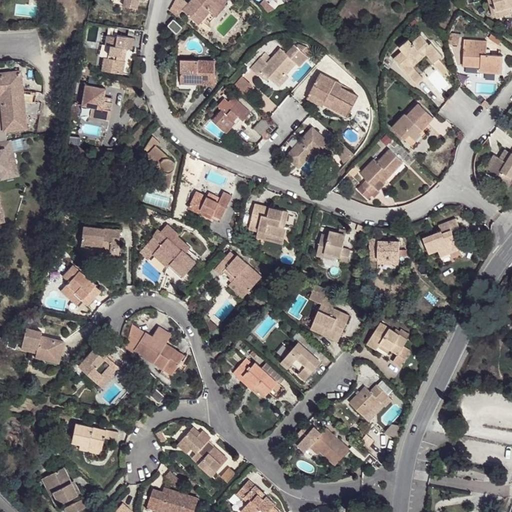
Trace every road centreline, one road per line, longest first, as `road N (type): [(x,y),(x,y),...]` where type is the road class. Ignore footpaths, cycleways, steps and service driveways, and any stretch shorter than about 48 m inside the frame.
road 1 (residential): [(404,480),(413,436),(511,247)]
road 2 (residential): [(454,178),(432,202),(382,217),(250,167)]
road 3 (residential): [(250,167),(196,144),(162,108),(149,57),(162,0)]
road 4 (residential): [(216,406),(184,313),(157,297),(139,297),(109,318)]
road 5 (residential): [(258,457),(345,364)]
road 6 (residential): [(216,406),(187,404),(150,422),(136,471)]
